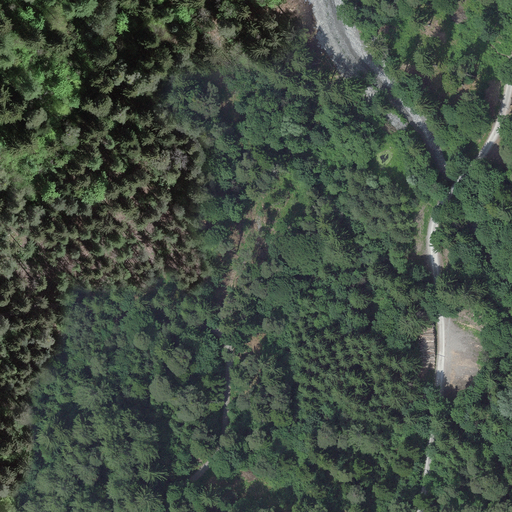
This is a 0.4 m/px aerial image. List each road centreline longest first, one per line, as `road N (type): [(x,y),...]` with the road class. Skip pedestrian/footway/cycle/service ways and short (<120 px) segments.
road 1 (track): [(511,74),(497,131),(434,220),(433,415),(420,511)]
road 2 (track): [(0,315),(36,306),(86,309),(221,331),(219,451),(163,511)]
